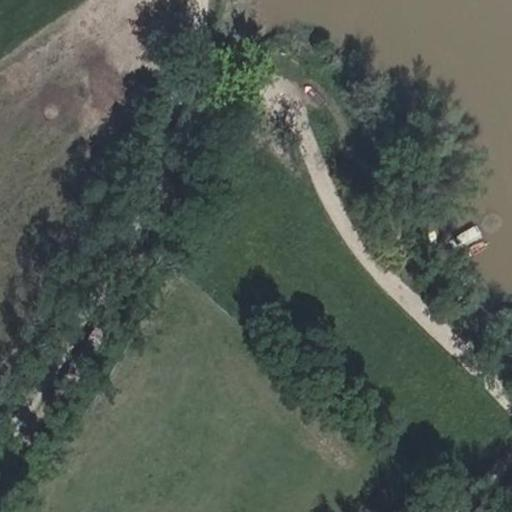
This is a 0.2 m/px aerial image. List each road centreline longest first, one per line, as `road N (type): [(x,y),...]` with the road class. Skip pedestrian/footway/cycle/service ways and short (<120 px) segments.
road 1 (track): [(511,407),(355,249),(315,189),(296,111),(223,68),(209,46),(202,0)]
road 2 (unknown): [(0,482),(135,282),(228,72)]
